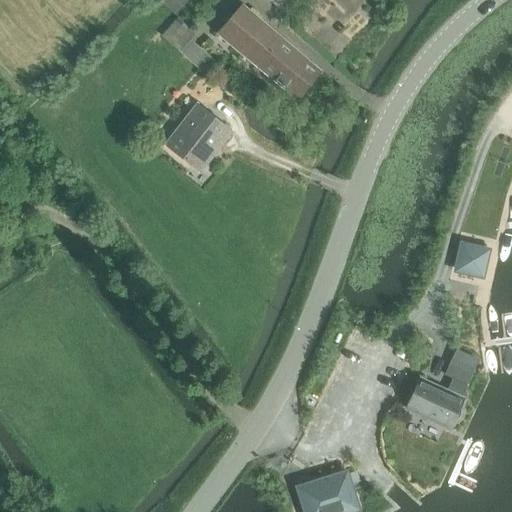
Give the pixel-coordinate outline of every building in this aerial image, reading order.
[(172,0),(163,0),(136,29),(154,46),(165,34),(176,45),(197,23),(172,0)] [(298,98),(320,71),(243,5),(218,34),(272,78),(274,76),(298,98)] [(197,102),(164,144),(176,153),(200,172),(232,131),(197,102)] [(457,270),(481,276),(487,252),(463,246),(457,270)] [(451,360),(444,375),(467,386),(474,371),(451,360)] [(449,429),(452,421),(455,421),(457,419),(459,418),(460,417),(460,415),(461,413),(461,412),(460,410),(460,409),(459,407),(463,399),(420,379),(406,409),(449,429)] [(345,511),(356,509),(345,475),(300,489),(306,511),(345,511)]
